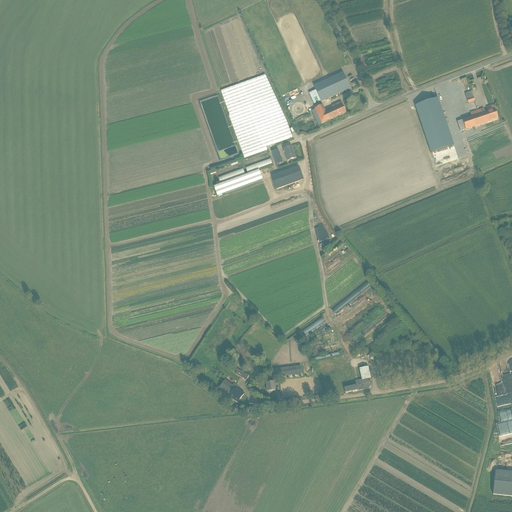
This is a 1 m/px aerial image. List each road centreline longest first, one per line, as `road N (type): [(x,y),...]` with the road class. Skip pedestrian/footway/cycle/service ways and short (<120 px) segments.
road 1 (unclassified): [(255,401),(446,380),(511,354)]
road 2 (unclassified): [(302,140),(511,54)]
road 3 (track): [(413,386),(343,511)]
road 4 (track): [(72,479),(28,393),(0,401)]
